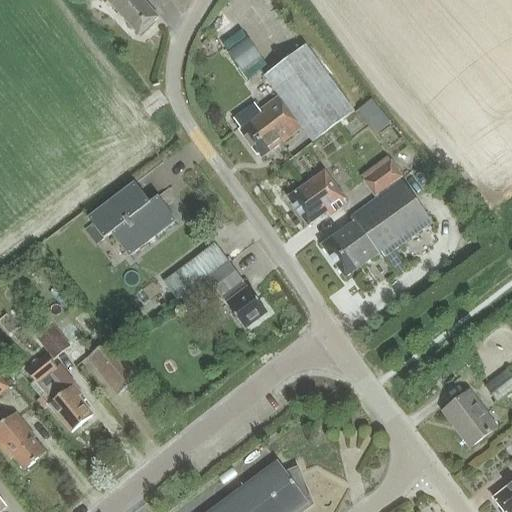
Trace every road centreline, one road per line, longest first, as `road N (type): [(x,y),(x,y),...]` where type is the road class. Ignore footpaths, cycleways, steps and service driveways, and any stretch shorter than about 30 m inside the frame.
road 1 (unclassified): [(331,333),(179,112),(170,81),(178,38),(202,0)]
road 2 (residential): [(104,511),(331,333)]
road 3 (unclassified): [(423,463),(331,333)]
